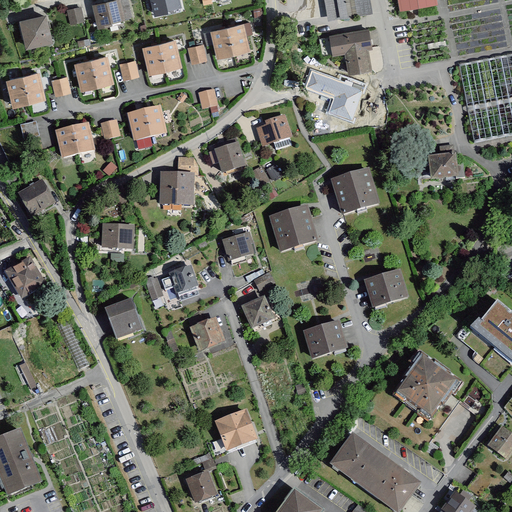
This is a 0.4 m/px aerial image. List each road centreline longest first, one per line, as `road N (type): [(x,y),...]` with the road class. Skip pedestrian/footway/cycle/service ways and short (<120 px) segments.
road 1 (residential): [(246,511),(370,359),(482,246),(497,173),(466,149),(443,71),(373,82)]
road 2 (residential): [(87,322),(71,265),(71,213),(213,132),(258,92)]
road 3 (residential): [(169,511),(87,322)]
road 4 (residential): [(87,322),(0,180)]
road 5 (residential): [(425,511),(499,408)]
